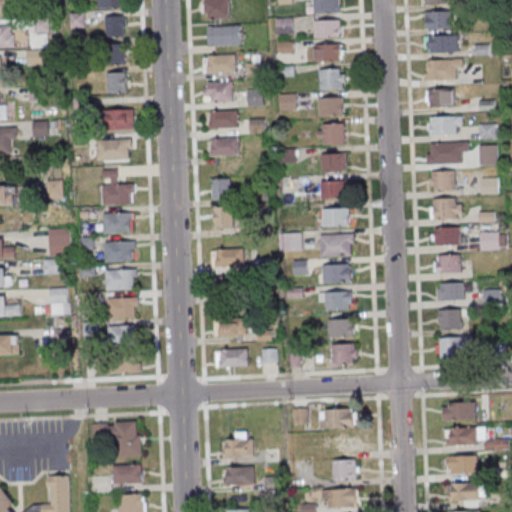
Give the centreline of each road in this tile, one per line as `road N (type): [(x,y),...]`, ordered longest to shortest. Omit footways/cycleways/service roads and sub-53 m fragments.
road 1 (residential): [(511,377),(0,402)]
road 2 (residential): [(403,511),(381,0)]
road 3 (residential): [(185,511),(163,0)]
